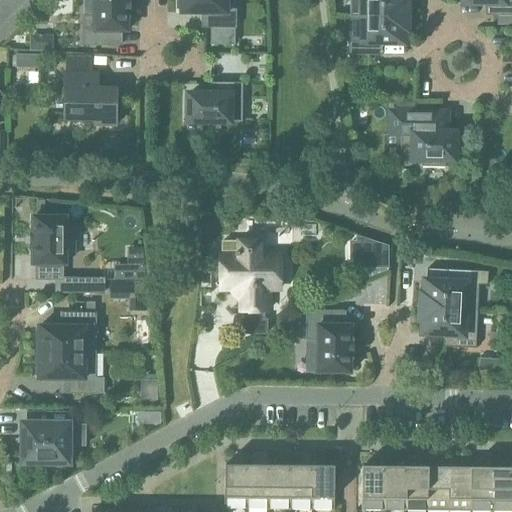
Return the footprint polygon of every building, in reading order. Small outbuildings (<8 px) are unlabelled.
[(83,45),(121,45),(121,32),(127,32),(127,18),(128,18),(127,0),(94,0),(94,17),(83,17),(83,45)] [(178,0),(178,8),(181,8),(181,13),(210,14),(210,27),(235,28),(235,0),(178,0)] [(349,0),(350,18),(362,18),(362,17),(407,18),(407,4),(404,4),(404,0),(349,0)] [(511,16),(511,0),(463,0),(464,4),(492,4),(492,16),(511,16)] [(407,18),(362,17),(362,18),(362,43),(349,43),(349,56),(375,56),(375,44),(404,44),(404,31),(407,31),(407,18)] [(31,37),(30,50),(51,50),(51,37),(31,37)] [(15,56),(15,67),(15,68),(27,69),(28,55),(15,55),(15,56)] [(91,75),(66,75),(66,114),(66,119),(95,120),(95,125),(114,125),(114,90),(91,90),(91,75)] [(242,123),(242,84),(217,83),(216,96),(188,95),(188,101),(185,101),(184,117),(188,117),(188,122),(197,123),(197,130),(220,130),(220,123),(242,123)] [(458,155),(458,140),(454,140),(454,134),(440,134),(440,114),(391,113),(391,136),(400,136),(400,160),(421,161),(421,168),(445,168),(445,161),(454,161),(454,155),(458,155)] [(37,217),(33,217),(33,231),(32,231),(32,250),(32,265),(36,265),(36,280),(62,280),(62,265),(65,265),(65,255),(75,255),(75,227),(65,227),(65,218),(44,217),(37,217)] [(386,261),(387,243),(364,236),(364,240),(358,240),(358,245),(361,245),(360,260),(386,261)] [(241,296),(241,312),(267,312),(267,303),(270,303),(270,290),(279,290),(279,256),(260,256),(260,241),(238,241),(237,252),(235,252),(235,256),(220,256),(220,259),(216,259),(216,272),(220,272),(220,290),(235,290),(241,296)] [(487,285),(487,272),(427,269),(427,282),(424,281),(424,294),(420,294),(420,307),(477,310),(478,285),(487,285)] [(211,272),(200,271),(200,288),(211,288),(211,272)] [(77,293),(103,293),(103,279),(77,279),(77,293)] [(109,298),(119,298),(119,282),(109,282),(109,298)] [(130,296),(130,310),(145,310),(145,296),(130,296)] [(85,302),(85,313),(95,314),(95,302),(85,302)] [(450,348),(475,349),(477,310),(420,307),(419,321),(422,321),(422,334),(450,335),(450,348)] [(307,312),(307,340),(317,340),(317,373),(350,373),(350,359),(351,359),(351,340),(350,340),(350,326),(344,326),(344,312),(307,312)] [(36,333),(36,353),(95,353),(95,314),(85,313),(68,313),(68,327),(39,327),(39,332),(36,333)] [(95,353),(36,353),(36,373),(38,373),(38,379),(68,379),(68,393),(103,393),(103,379),(94,379),(95,353)] [(68,451),(69,412),(27,412),(27,424),(23,424),(22,440),(25,440),(25,446),(22,446),(22,464),(27,464),(27,467),(38,467),(38,464),(55,464),(55,467),(71,467),(71,451),(68,451)] [(224,510),(246,510),(247,466),(224,466),(224,510)] [(268,466),(247,466),(246,510),(268,510),(268,466)] [(290,466),(268,466),(268,510),(290,510),(290,466)] [(312,466),(290,466),(290,510),(311,510),(312,466)] [(334,467),(312,466),(311,510),(334,511),(334,467)] [(361,511),(384,511),(384,467),(362,467),(361,511)] [(406,467),(384,467),(384,511),(405,511),(406,467)] [(427,468),(406,467),(405,511),(427,511),(427,468)] [(470,468),(427,468),(427,511),(470,511),(470,468)] [(491,511),(492,468),(470,468),(470,511),(474,511),(491,511)] [(511,511),(511,468),(492,468),(491,511),(511,511)]
